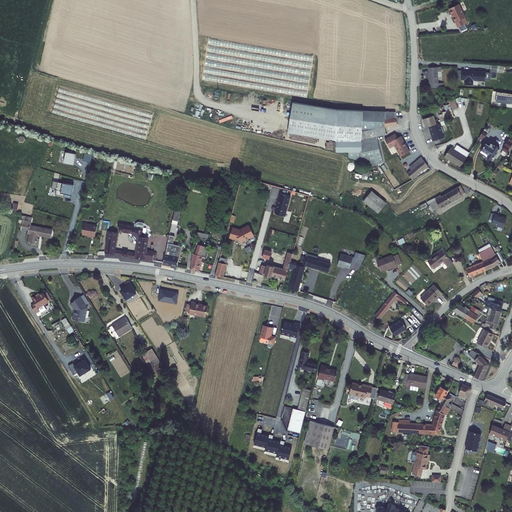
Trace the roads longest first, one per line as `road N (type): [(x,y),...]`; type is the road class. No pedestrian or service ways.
road 1 (tertiary): [(402,351),(299,301),(163,272),(82,263),(0,270)]
road 2 (residential): [(511,207),(444,169),(419,141),(407,0)]
road 3 (track): [(192,0),(196,92),(208,103),(277,119)]
road 4 (residential): [(511,268),(459,294),(402,351)]
